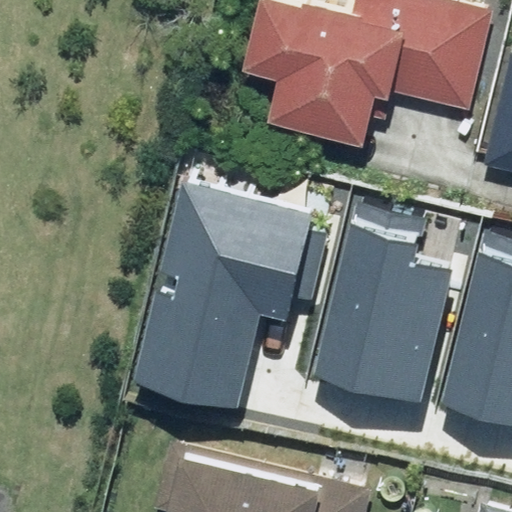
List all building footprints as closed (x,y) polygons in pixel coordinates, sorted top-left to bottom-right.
[(490,6),(463,0),(354,0),(353,5),(333,0),(255,0),(240,65),(279,75),(269,115),(358,136),(369,91),(388,96),(392,83),(467,100),(490,6)] [(511,45),(509,45),(481,158),(511,165),(511,45)] [(317,185),(290,179),(191,155),(145,349),(244,372),(267,277),(294,283),(317,185)] [(357,201),(323,344),(432,369),(463,239),(426,231),(429,218),(357,201)] [(511,228),(491,224),(454,377),(511,390),(511,228)] [(173,450),(160,511),(309,511),(316,480),(173,450)] [(511,511),(511,510),(466,500),(463,511),(511,511)]
